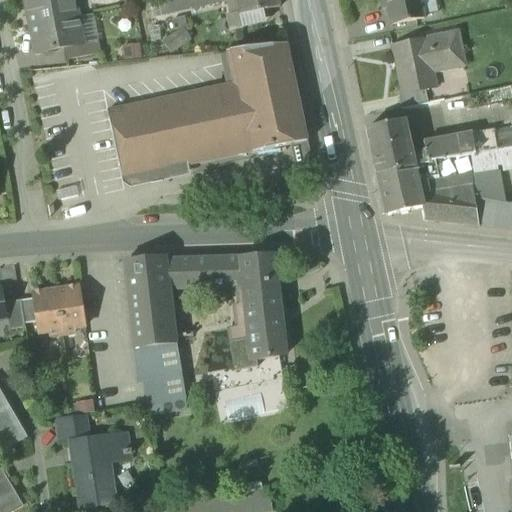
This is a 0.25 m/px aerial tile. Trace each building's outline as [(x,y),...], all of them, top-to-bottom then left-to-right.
[(77,19),(73,0),(41,0),(25,3),(30,28),(77,19)] [(167,0),(158,2),(161,16),(190,10),(226,2),(225,0),(167,0)] [(225,0),(226,2),(229,17),(239,14),(235,0),(225,0)] [(279,9),(277,0),(235,0),(239,14),(240,17),(263,12),(279,9)] [(387,3),(392,26),(424,20),(423,16),(419,0),(380,0),(381,4),(387,3)] [(435,0),(419,0),(423,16),(438,13),(435,0)] [(240,17),(242,29),(266,24),(263,12),(240,17)] [(239,14),(229,17),(226,17),(229,32),(242,29),(240,17),(239,14)] [(82,45),(98,42),(93,16),(77,19),(82,45)] [(82,45),(77,19),(30,28),(35,56),(63,50),(83,46),(82,45)] [(161,42),(171,56),(192,42),(183,28),(161,42)] [(402,96),(403,97),(425,92),(429,92),(425,75),(464,67),(457,34),(393,47),(402,96)] [(63,50),(66,62),(101,55),(98,42),(82,45),(83,46),(63,50)] [(122,46),(123,62),(142,60),(140,45),(122,46)] [(226,54),(233,85),(252,154),(252,155),(290,147),(308,143),(291,64),(278,56),(276,48),(226,53),(226,54)] [(233,85),(226,54),(218,56),(225,87),(233,85)] [(188,167),(252,154),(233,85),(225,87),(107,112),(122,182),(175,169),(188,167)] [(398,97),(401,110),(427,104),(425,92),(403,97),(402,96),(398,97)] [(377,176),(414,167),(412,158),(405,124),(367,132),(377,176)] [(495,134),(498,152),(502,151),(511,149),(511,128),(495,131),(495,134)] [(473,138),(476,155),(498,152),(495,134),(473,138)] [(421,156),(412,158),(414,167),(428,164),(428,163),(433,162),(469,157),(476,155),(473,138),(425,146),(425,150),(420,151),(421,156)] [(295,171),(307,168),(310,153),(308,143),(290,147),(295,171)] [(511,149),(502,151),(498,152),(476,155),(469,157),(472,178),(500,173),(506,172),(511,171),(511,149)] [(414,167),(421,198),(472,189),(471,181),(437,186),(433,162),(428,163),(428,164),(414,167)] [(188,167),(122,182),(122,185),(130,190),(191,177),(188,167)] [(386,218),(422,210),(423,209),(421,198),(414,167),(377,176),(386,218)] [(471,178),(471,181),(472,189),(474,199),(505,204),(500,173),(472,178),(471,178)] [(474,199),(472,189),(421,198),(423,209),(422,210),(424,222),(479,228),(474,199)] [(511,205),(505,204),(474,199),(479,228),(511,232),(511,205)] [(246,327),(248,338),(232,341),(236,372),(258,368),(257,362),(286,356),(274,258),(241,259),(245,288),(242,288),(244,304),(246,327)] [(166,262),(169,292),(242,288),(245,288),(241,259),(166,262)] [(134,349),(176,346),(169,292),(166,262),(124,263),(134,349)] [(478,269),(432,280),(450,356),(496,344),(478,269)] [(80,289),(56,293),(63,336),(75,334),(75,330),(86,328),(80,289)] [(50,338),(63,336),(56,293),(32,296),(33,300),(36,324),(38,335),(49,333),(50,338)] [(33,300),(21,302),(25,326),(36,324),(33,300)] [(25,330),(25,326),(21,302),(5,304),(8,320),(7,320),(9,332),(25,330)] [(230,328),(232,341),(248,338),(246,327),(244,304),(231,306),(234,328),(230,328)] [(185,401),(176,346),(134,349),(138,383),(144,382),(148,407),(185,401)] [(0,449),(3,454),(27,440),(3,398),(0,400),(0,399),(0,449)] [(73,404),(75,418),(95,414),(93,401),(73,404)] [(185,401),(148,407),(150,419),(187,413),(185,401)] [(58,421),(62,444),(77,442),(90,440),(87,417),(58,421)] [(77,468),(84,510),(116,505),(109,466),(130,462),(126,434),(90,440),(77,442),(81,468),(77,468)] [(0,469),(0,511),(14,511),(22,507),(0,469)] [(271,511),(268,490),(225,499),(164,511),(162,511),(157,511),(271,511)]
